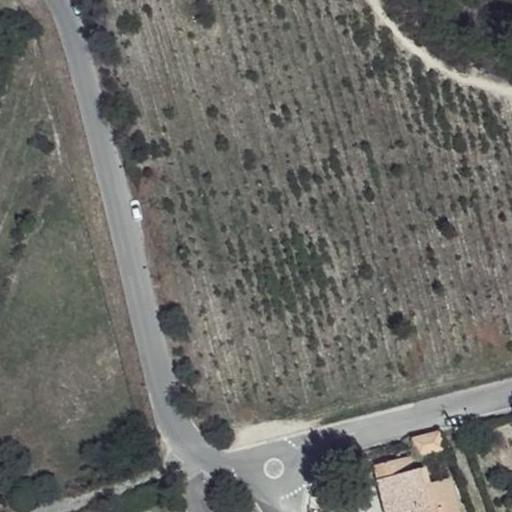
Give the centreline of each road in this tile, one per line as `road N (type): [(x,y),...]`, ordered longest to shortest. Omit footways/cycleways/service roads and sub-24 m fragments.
road 1 (residential): [(272,468),(202,464),(184,448),(166,407),(63,0)]
road 2 (residential): [(272,468),(511,397)]
